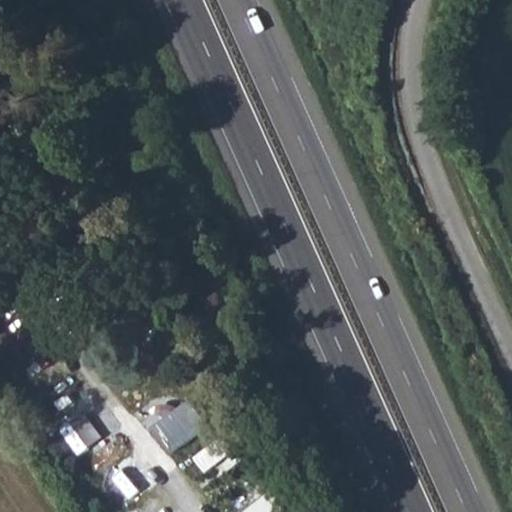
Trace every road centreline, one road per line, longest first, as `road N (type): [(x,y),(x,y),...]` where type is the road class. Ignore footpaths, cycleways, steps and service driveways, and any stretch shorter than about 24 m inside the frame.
road 1 (trunk): [(467,511),(237,0)]
road 2 (trunk): [(184,0),(413,511)]
road 3 (unclassified): [(422,0),(412,40),(417,115),(511,349)]
road 4 (unclassified): [(0,246),(165,460)]
